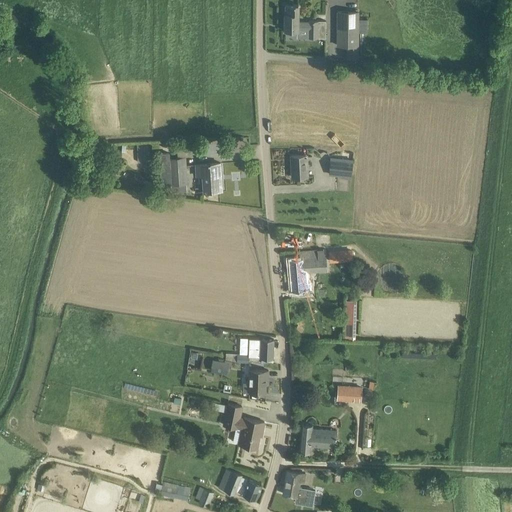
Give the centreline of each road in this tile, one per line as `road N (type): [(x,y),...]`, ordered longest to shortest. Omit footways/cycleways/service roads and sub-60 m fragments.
road 1 (unclassified): [(277,462),(285,370),(260,0)]
road 2 (track): [(470,511),(468,462),(511,107)]
road 3 (unclassified): [(511,469),(277,462)]
